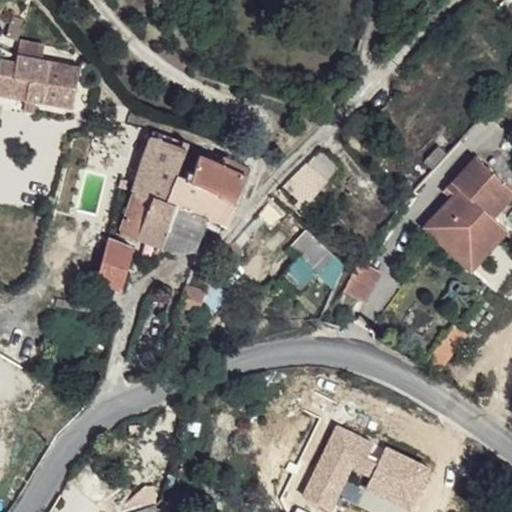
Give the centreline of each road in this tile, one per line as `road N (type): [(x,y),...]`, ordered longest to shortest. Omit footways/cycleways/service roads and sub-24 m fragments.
road 1 (unclassified): [(112,408),(124,319),(152,284),(238,223),(454,0)]
road 2 (tertiary): [(112,408),(253,356),(321,350),(419,384),(511,452)]
road 3 (tertiary): [(28,511),(71,439),(112,408)]
